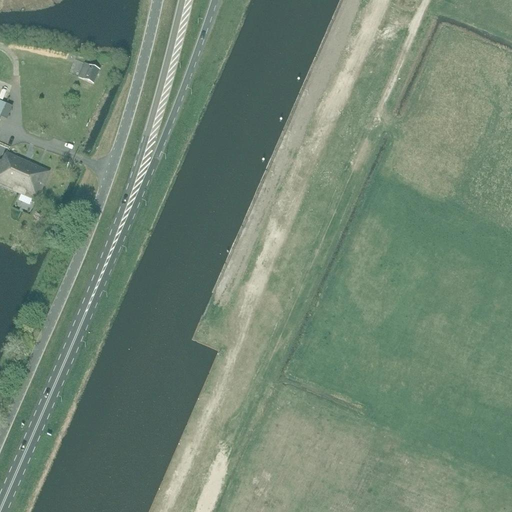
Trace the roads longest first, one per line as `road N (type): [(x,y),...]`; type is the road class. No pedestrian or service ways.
road 1 (unclassified): [(0,440),(109,176),(157,0)]
road 2 (primary): [(103,271),(216,0)]
road 3 (primary): [(182,0),(103,271)]
road 4 (primary): [(0,509),(103,271)]
road 5 (track): [(428,0),(376,121)]
